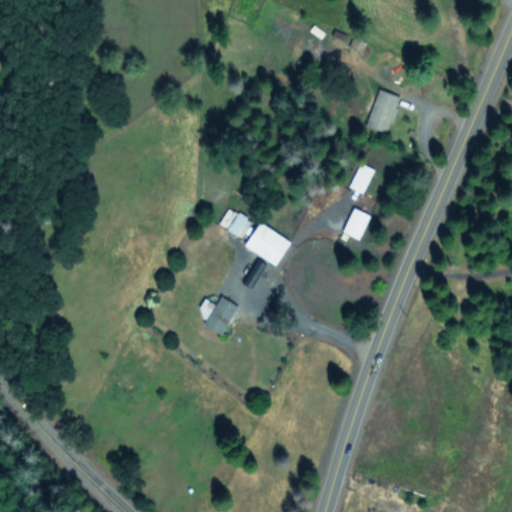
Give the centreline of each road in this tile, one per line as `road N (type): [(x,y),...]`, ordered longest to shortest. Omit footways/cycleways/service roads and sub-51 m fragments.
road 1 (tertiary): [(322,511),(408,248),(511,3)]
road 2 (residential): [(122,511),(0,394)]
